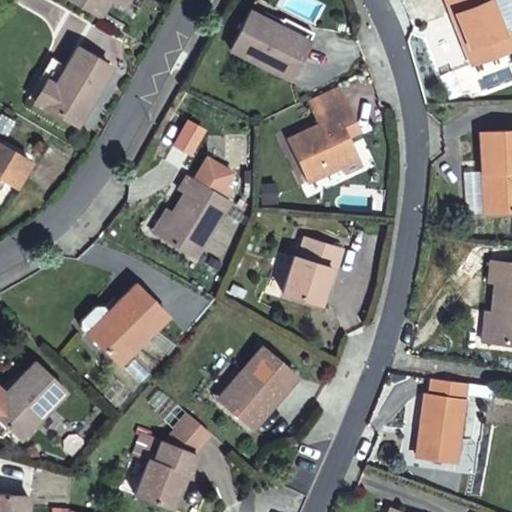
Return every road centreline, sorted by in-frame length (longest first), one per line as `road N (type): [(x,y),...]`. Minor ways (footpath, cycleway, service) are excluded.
road 1 (residential): [(374,0),(406,77),(415,178),(400,274),(308,511)]
road 2 (residential): [(0,259),(69,217),(195,0)]
